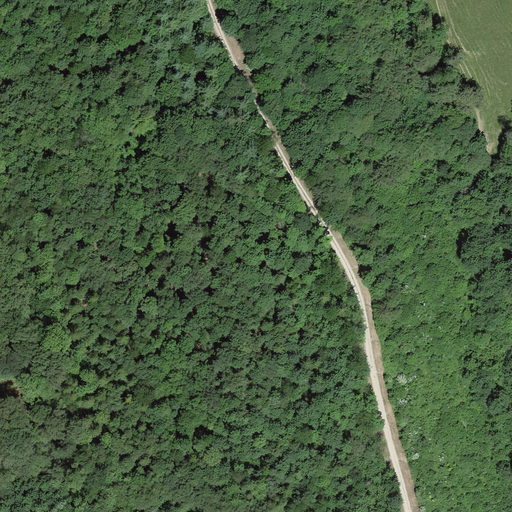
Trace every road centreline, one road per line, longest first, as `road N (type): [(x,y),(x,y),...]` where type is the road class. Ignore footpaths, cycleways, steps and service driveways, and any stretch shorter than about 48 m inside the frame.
road 1 (track): [(410,511),(359,294),(223,39),(210,0)]
road 2 (track): [(70,511),(0,310)]
